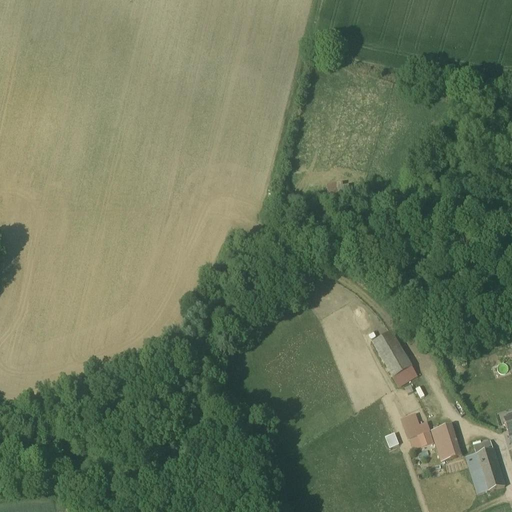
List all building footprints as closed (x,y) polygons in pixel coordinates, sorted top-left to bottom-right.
[(411,370),(390,335),(373,345),(393,380),(411,370)] [(453,345),(441,348),(444,357),(455,354),(453,345)] [(411,370),(393,380),(398,389),(416,378),(411,370)] [(511,420),(503,424),(509,440),(511,438),(511,420)] [(451,427),(432,433),(442,464),(461,458),(451,427)] [(426,428),(415,432),(421,450),(433,446),(426,428)] [(490,443),(473,448),(476,457),(468,459),(479,497),(504,489),(490,443)] [(433,446),(421,450),(423,456),(435,452),(433,446)]
